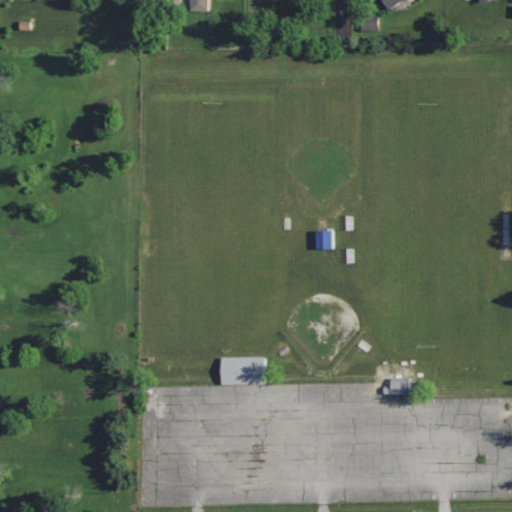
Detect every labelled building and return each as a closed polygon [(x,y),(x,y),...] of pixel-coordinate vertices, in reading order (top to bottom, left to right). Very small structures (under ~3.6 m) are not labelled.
[(192,0),(192,10),(210,11),(210,0),(192,0)] [(364,32),(382,31),(381,16),(364,17),(364,32)] [(319,249),(336,249),(335,230),(318,230),(319,249)] [(223,383),(223,357),(267,356),(268,383),(223,383)] [(383,382),(393,382),(393,378),(412,377),(412,397),(383,397),(383,382)]
